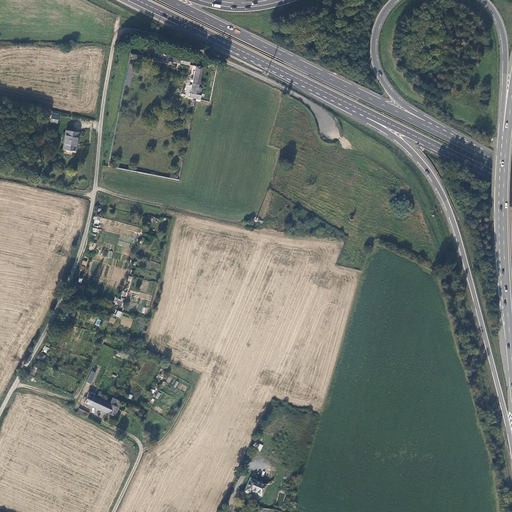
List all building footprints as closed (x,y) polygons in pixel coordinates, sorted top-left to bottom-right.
[(166,61),(179,64),(181,57),(167,54),(166,60),(166,61)] [(179,64),(189,65),(190,59),(181,57),(179,64)] [(199,86),(202,66),(195,65),(190,93),(189,93),(188,97),(193,99),(195,99),(201,100),(203,88),(199,86)] [(75,152),(78,133),(67,131),(63,149),(75,152)] [(90,384),(95,372),(91,371),(86,382),(90,384)] [(90,405),(94,396),(91,395),(92,393),(88,391),(84,402),(90,405)] [(109,403),(94,396),(90,405),(106,412),(109,403)] [(117,409),(120,401),(112,397),(109,403),(106,412),(114,416),(117,409)] [(84,417),(87,412),(78,408),(76,413),(84,417)] [(266,486),(250,479),(245,492),(250,495),(251,492),(254,493),(253,494),(261,497),(266,486)]
